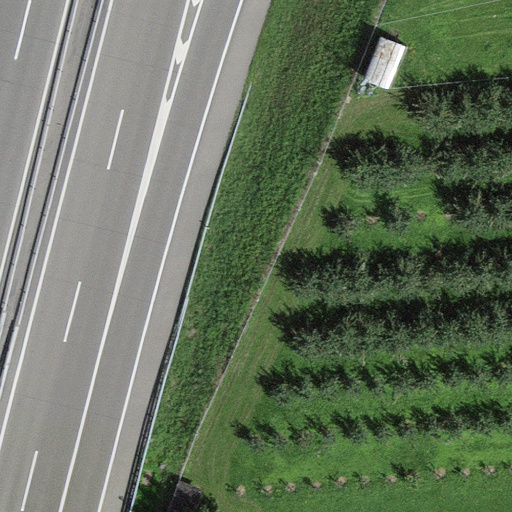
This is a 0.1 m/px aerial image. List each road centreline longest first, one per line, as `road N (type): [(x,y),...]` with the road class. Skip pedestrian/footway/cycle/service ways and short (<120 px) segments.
road 1 (motorway): [(59,511),(226,0)]
road 2 (motorway): [(36,511),(156,0)]
